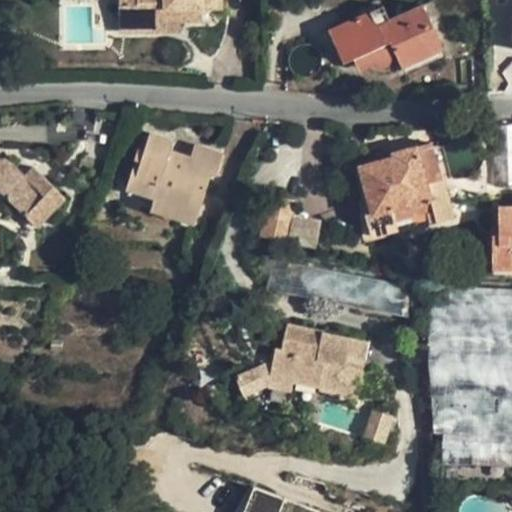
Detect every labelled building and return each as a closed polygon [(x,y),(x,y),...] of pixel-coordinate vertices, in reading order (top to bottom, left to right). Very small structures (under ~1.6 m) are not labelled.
[(118,0),(119,6),(136,6),(136,31),(159,31),(159,21),(178,21),(201,20),(201,7),(222,7),(221,0),(118,0)] [(432,1),(422,5),(442,48),(451,44),(432,1)] [(369,11),(340,24),(354,58),(356,63),(360,70),(367,66),(375,63),(377,65),(381,67),(386,67),(389,65),(390,61),(390,58),(390,56),(395,54),(401,67),(402,66),(441,48),(442,48),(422,5),(389,20),(383,5),(369,11)] [(136,31),(136,6),(119,6),(119,31),(136,31)] [(178,21),(159,21),(159,31),(178,31),(178,21)] [(354,58),(340,24),(329,30),(344,62),(354,58)] [(441,48),(402,66),(406,74),(445,56),(441,48)] [(511,123),(490,125),(495,184),(511,184),(511,123)] [(173,141),(149,134),(145,150),(141,163),(135,162),(127,189),(155,198),(198,211),(210,173),(216,175),(222,154),(195,144),(191,157),(170,150),(173,141)] [(380,161),(360,166),(368,196),(355,200),(366,240),(452,217),(445,190),(456,187),(477,193),(486,189),(486,167),(480,167),(477,171),(473,174),(468,177),(464,178),(458,179),(453,178),(451,177),(442,180),(442,178),(441,178),(432,147),(431,143),(416,147),(392,153),(393,157),(380,161)] [(442,180),(451,177),(442,145),(432,147),(441,178),(442,178),(442,180)] [(145,150),(139,149),(135,162),(141,163),(145,150)] [(0,191),(22,213),(38,228),(66,199),(38,172),(30,180),(24,175),(6,158),(0,158),(0,191)] [(38,172),(33,167),(24,175),(30,180),(38,172)] [(295,200),(273,196),(271,207),(264,205),(262,216),(264,217),(259,236),(286,241),(295,200)] [(198,211),(155,198),(151,210),(193,224),(198,211)] [(511,207),(498,208),(498,226),(498,234),(492,234),(492,263),(511,262),(511,207)] [(417,253),(417,243),(407,244),(408,254),(417,253)] [(511,289),(425,286),(429,345),(511,348),(511,289)] [(275,367),(272,386),(291,390),(292,383),(318,388),(318,390),(355,398),(361,369),(346,366),(348,353),(364,357),(366,345),(322,336),(321,341),(311,340),(312,334),(290,329),(285,353),(278,352),(275,367)] [(511,399),(511,348),(429,345),(432,396),(511,399)] [(275,367),(265,366),(237,375),(245,396),(272,386),(275,367)] [(511,399),(432,396),(434,433),(444,434),(511,436),(511,399)] [(368,439),(387,443),(393,413),(374,409),(368,439)] [(511,436),(444,434),(442,477),(511,480),(511,436)] [(242,511),(332,511),(253,483),(242,511)]
